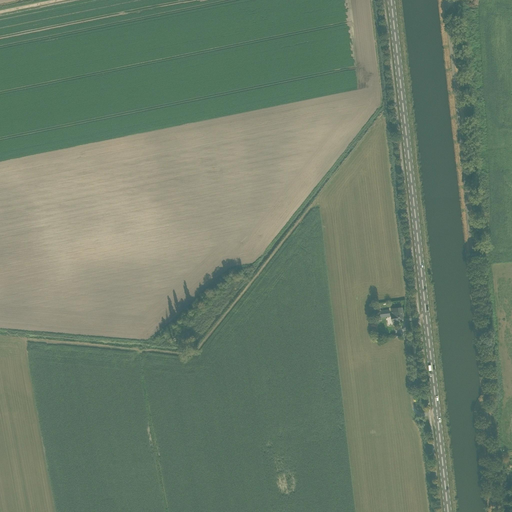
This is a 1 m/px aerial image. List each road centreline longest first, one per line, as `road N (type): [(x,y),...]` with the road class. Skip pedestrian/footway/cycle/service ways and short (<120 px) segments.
road 1 (primary): [(447,511),(391,0)]
road 2 (unclassified): [(493,511),(444,0)]
